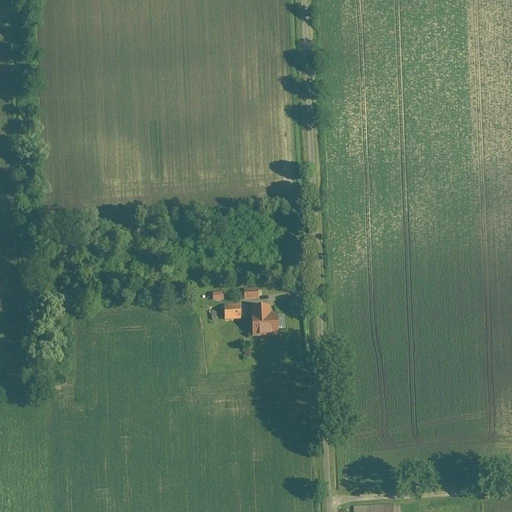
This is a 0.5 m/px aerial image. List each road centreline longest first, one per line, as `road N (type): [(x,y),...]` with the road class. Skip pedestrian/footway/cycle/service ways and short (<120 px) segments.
road 1 (unclassified): [(303,0),(326,511)]
road 2 (track): [(325,497),(511,490)]
